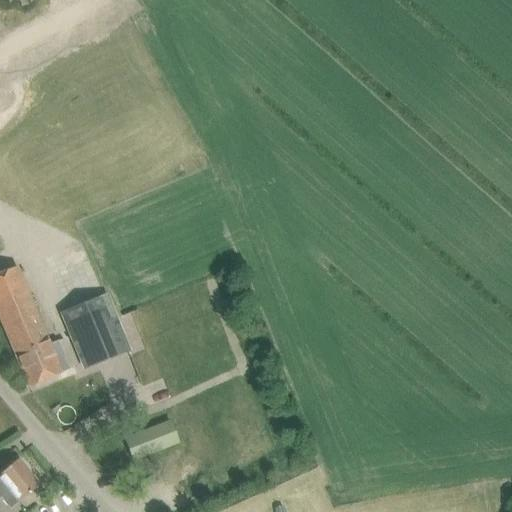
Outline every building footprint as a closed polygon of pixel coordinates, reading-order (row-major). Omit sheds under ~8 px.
[(0,0),(0,6),(8,19),(23,9),(22,7),(33,0),(0,0)] [(0,131),(0,180),(10,209),(57,192),(32,120),(0,131)] [(188,147),(143,166),(153,188),(168,181),(197,169),(188,147)] [(132,170),(77,193),(86,216),(114,204),(132,196),(142,192),(132,170)] [(16,267),(2,273),(0,273),(0,318),(29,387),(70,369),(58,341),(49,345),(16,267)] [(112,306),(67,324),(85,369),(131,350),(112,306)] [(178,444),(169,421),(123,438),(131,461),(178,444)] [(0,474),(0,497),(1,497),(10,508),(18,502),(19,502),(40,485),(18,459),(0,474)]
